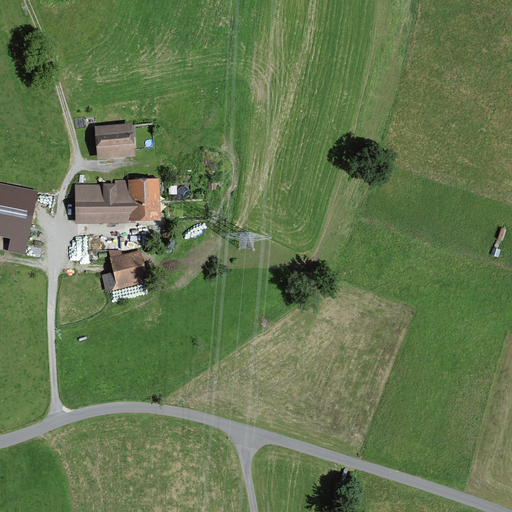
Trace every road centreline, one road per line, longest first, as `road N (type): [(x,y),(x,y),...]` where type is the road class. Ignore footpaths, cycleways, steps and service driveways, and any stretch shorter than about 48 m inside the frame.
road 1 (unclassified): [(245,430),(503,511)]
road 2 (unclassified): [(0,442),(132,407),(245,430)]
road 3 (track): [(22,0),(64,120)]
